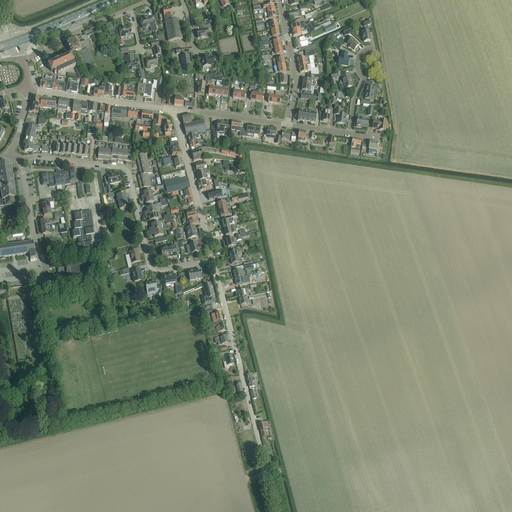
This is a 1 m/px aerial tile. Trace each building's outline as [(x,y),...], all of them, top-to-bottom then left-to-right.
[(218,0),(223,8),(229,5),(226,0),(218,0)] [(268,6),(262,7),(264,14),(267,13),(274,11),(273,5),(268,6)] [(173,21),(172,15),(171,8),(163,10),(164,17),(164,16),(165,22),(168,42),(182,39),(179,20),(173,21)] [(268,17),(264,18),(265,20),(271,19),(276,18),(274,11),(267,13),(268,17)] [(302,17),(301,11),(296,12),(288,13),(289,19),(294,18),(297,18),(302,17)] [(147,18),(140,19),(142,29),(152,27),(153,32),(157,31),(156,26),(155,21),(152,22),(151,17),(150,17),(151,18),(147,19),(147,18)] [(115,28),(112,22),(105,25),(108,31),(115,28)] [(278,29),(276,22),(266,24),(266,27),(267,27),(268,31),(271,30),(271,31),(278,29)] [(314,32),(321,29),(331,24),(330,22),(313,29),(314,32)] [(293,36),(298,35),(302,35),(301,31),(303,31),(311,27),(309,23),(308,24),(308,25),(303,28),(301,29),(292,31),(293,36)] [(327,32),(336,28),(334,24),(325,28),(327,32)] [(197,39),(208,37),(207,30),(211,29),(210,25),(203,26),(203,30),(196,31),(197,35),(196,35),(196,38),(197,38),(197,39)] [(132,35),(130,27),(123,29),(123,28),(119,29),(120,38),(132,35)] [(369,31),(368,28),(365,29),(365,32),(362,32),(362,36),(361,37),(361,38),(362,39),(363,39),(364,42),(370,41),(369,31)] [(268,38),(274,37),(279,36),(278,29),(271,31),(271,35),(268,36),(268,38)] [(71,54),(76,52),(81,50),(77,41),(82,39),(81,36),(66,43),(71,54)] [(305,42),(304,37),(299,39),(299,40),(294,41),(295,49),(300,48),(308,46),(307,41),(305,42)] [(352,38),(350,37),(347,39),(349,41),(347,43),(349,46),(349,47),(350,48),(352,48),(354,50),(359,45),(352,38)] [(281,47),(280,40),(269,42),(270,45),(271,49),(274,49),(274,48),(281,47)] [(155,56),(161,55),(160,47),(153,49),(155,56)] [(272,56),(278,55),(282,54),(281,47),(274,48),(274,49),(275,52),(271,53),(272,56)] [(347,59),(347,53),(342,52),(341,58),(339,57),(338,65),(348,67),(349,59),(347,59)] [(57,74),(76,66),(71,55),(48,65),(51,72),(53,71),(54,74),(57,73),(57,74)] [(183,67),(190,66),(189,55),(181,57),(183,67)] [(134,62),(133,56),(125,57),(128,71),(139,69),(138,61),(134,62)] [(216,64),(215,57),(209,58),(209,57),(201,58),(202,67),(211,66),(210,65),(216,64)] [(297,59),(299,67),(310,64),(309,57),(306,58),(305,58),(297,59)] [(158,66),(156,58),(150,60),(150,59),(145,60),(147,68),(148,69),(149,69),(150,69),(151,68),(151,67),(158,66)] [(285,65),(283,58),(273,60),(273,63),(277,62),(278,66),(285,65)] [(300,74),(309,72),(310,71),(311,75),(319,75),(318,68),(311,69),(310,64),(299,67),(300,74)] [(275,74),(281,73),(286,72),(285,65),(278,66),(278,71),(275,71),(275,74)] [(344,89),(353,87),(349,74),(340,77),(341,80),(340,81),(340,82),(340,83),(341,84),(343,84),(344,89)] [(303,80),(302,85),(310,86),(314,87),(314,82),(315,78),(315,75),(310,75),(310,77),(307,77),(306,80),(303,80)] [(208,84),(208,82),(209,76),(205,76),(205,81),(203,81),(202,83),(198,82),(197,87),(199,87),(198,93),(204,94),(205,84),(208,84)] [(71,84),(71,83),(71,80),(68,80),(68,82),(67,87),(66,92),(71,93),(76,94),(78,86),(73,85),(71,84)] [(137,89),(136,94),(143,95),(143,97),(152,98),(152,93),(153,89),(156,89),(156,88),(157,83),(153,82),(153,86),(145,85),(138,84),(137,89)] [(111,97),(112,92),(111,92),(112,87),(107,86),(107,83),(105,83),(103,97),(111,97)] [(302,85),(302,91),(304,91),(303,94),(309,95),(310,95),(311,95),(311,92),(310,92),(310,86),(302,85)] [(119,97),(125,98),(125,96),(133,97),(135,89),(121,87),(121,88),(120,97),(119,97)] [(376,94),(377,93),(377,89),(376,89),(366,87),(364,99),(373,100),(374,93),(376,94)] [(98,97),(99,89),(91,88),(91,93),(94,93),(94,96),(98,97)] [(40,108),(41,98),(33,97),(32,106),(30,106),(28,112),(37,113),(38,107),(40,108)] [(183,106),(184,102),(184,101),(181,100),(181,98),(175,97),(174,105),(183,106)] [(55,109),(56,105),(56,100),(41,98),(40,108),(55,109)] [(6,110),(9,109),(6,99),(0,101),(0,102),(0,110),(1,114),(3,113),(4,115),(7,114),(6,110)] [(71,102),(59,100),(58,105),(58,106),(58,109),(67,111),(67,107),(70,108),(71,102)] [(194,108),(194,100),(192,100),(191,103),(185,103),(184,107),(194,108)] [(71,102),(70,108),(73,108),(72,111),(72,113),(76,114),(76,116),(80,116),(81,115),(82,103),(71,102)] [(87,109),(88,104),(82,103),(81,115),(89,116),(89,112),(89,111),(87,111),(87,109)] [(89,111),(89,112),(92,113),(92,116),(94,116),(93,122),(94,122),(96,122),(97,113),(96,113),(97,105),(90,104),(89,111)] [(104,120),(105,115),(106,106),(98,105),(97,112),(98,112),(98,113),(102,114),(101,120),(104,120)] [(138,112),(138,111),(112,107),(111,116),(132,119),(132,121),(136,122),(138,112)] [(331,112),(331,109),(328,109),(328,112),(324,111),(322,121),(330,122),(331,112)] [(346,125),(344,124),(346,115),(341,114),(342,110),(335,109),(334,115),(338,115),(337,123),(346,125)] [(306,122),(307,112),(299,111),(297,121),(306,122)] [(142,113),(138,112),(136,122),(135,130),(143,132),(143,137),(149,138),(152,114),(142,113),(142,112),(142,113)] [(315,123),(316,113),(307,112),(306,122),(315,123)] [(192,123),(190,114),(181,116),(186,136),(188,136),(201,133),(201,135),(202,136),(206,135),(206,132),(204,125),(203,120),(192,123)] [(367,128),(368,123),(368,120),(357,118),(356,127),(361,128),(361,127),(367,128)] [(387,122),(379,120),(379,121),(374,121),(373,121),(372,128),(376,128),(378,128),(378,130),(386,131),(387,126),(387,122)] [(240,132),(240,128),(241,123),(232,121),(230,130),(236,131),(240,132)] [(165,127),(163,127),(165,135),(165,137),(170,136),(170,133),(169,131),(172,130),(171,127),(172,127),(171,125),(170,125),(170,122),(164,124),(165,127)] [(226,134),(227,129),(228,124),(218,122),(216,132),(221,133),(221,134),(222,135),(223,135),(224,135),(224,134),(226,134)] [(38,129),(39,126),(31,124),(30,127),(28,127),(27,132),(35,134),(37,129),(38,129)] [(243,129),(242,137),(246,137),(253,138),(254,134),(259,135),(260,127),(247,125),(247,129),(243,129)] [(88,126),(87,134),(95,135),(96,126),(92,126),(92,127),(91,127),(91,126),(88,126)] [(282,136),(281,139),(287,140),(289,140),(290,138),(290,133),(287,132),(285,132),(282,131),(282,136)] [(308,140),(308,136),(305,136),(306,133),(299,131),(298,138),(297,141),(300,142),(301,141),(302,139),(308,140)] [(189,143),(194,142),(196,141),(196,139),(199,139),(198,138),(198,136),(201,135),(201,133),(188,136),(189,143)] [(359,153),(360,146),(361,141),(352,139),(350,152),(359,153)] [(178,146),(177,142),(170,144),(171,149),(172,152),(170,152),(172,157),(176,156),(176,157),(181,155),(179,146),(178,146)] [(369,149),(368,154),(372,155),(372,153),(376,153),(376,151),(377,148),(377,143),(370,142),(369,147),(368,149),(369,149)] [(111,159),(112,149),(112,150),(105,150),(104,160),(111,160),(111,159)] [(194,161),(198,160),(203,159),(200,150),(196,151),(191,153),(194,161)] [(138,162),(147,160),(145,154),(136,156),(138,162)] [(183,167),(181,159),(174,161),(171,162),(172,166),(175,165),(176,169),(183,167)] [(139,169),(148,167),(147,160),(138,162),(139,169)] [(203,164),(202,162),(198,163),(198,165),(195,166),(196,172),(204,170),(203,166),(207,166),(206,163),(203,164)] [(12,173),(11,168),(12,168),(12,164),(0,165),(0,208),(15,207),(14,200),(16,199),(13,176),(14,175),(16,177),(19,177),(20,175),(20,172),(18,171),(16,171),(14,173),(12,173)] [(138,176),(147,174),(150,174),(148,167),(139,169),(141,175),(138,176)] [(205,175),(209,174),(207,169),(204,170),(196,172),(197,174),(197,175),(199,181),(199,182),(206,180),(205,175)] [(47,174),(41,175),(41,177),(42,186),(49,185),(49,186),(49,187),(51,187),(52,187),(65,185),(70,184),(70,182),(76,181),(75,170),(69,170),(68,171),(68,172),(60,173),(59,171),(56,171),(56,173),(52,174),(47,175),(47,174)] [(109,185),(115,183),(120,182),(118,174),(107,176),(108,181),(109,185)] [(139,183),(148,180),(147,174),(138,176),(139,183)] [(172,182),(165,184),(167,194),(171,193),(176,192),(185,190),(190,188),(187,178),(180,180),(179,178),(175,179),(171,180),(172,182)] [(141,189),(145,188),(150,187),(148,180),(139,183),(141,189)] [(206,186),(205,181),(197,183),(199,191),(210,188),(209,185),(206,186)] [(222,197),(221,191),(220,191),(219,187),(215,188),(216,192),(207,194),(209,200),(222,197)] [(192,198),(190,190),(183,192),(181,192),(180,193),(181,196),(182,196),(183,196),(184,200),(188,199),(189,204),(194,203),(192,198)] [(141,199),(153,197),(151,191),(143,193),(144,196),(141,197),(141,199)] [(127,201),(125,194),(121,195),(117,196),(117,199),(116,199),(116,201),(118,201),(118,203),(127,201)] [(124,209),(128,208),(127,201),(118,203),(120,210),(124,209)] [(219,210),(226,208),(230,208),(229,201),(217,203),(219,210)] [(157,213),(155,207),(147,209),(147,212),(145,213),(145,212),(144,212),(145,216),(157,213)] [(227,212),(226,208),(219,210),(221,217),(231,215),(230,212),(227,212)] [(91,211),(87,211),(73,213),(75,223),(73,223),(74,231),(72,231),(73,239),(78,238),(79,243),(76,244),(78,252),(93,249),(92,241),(90,242),(89,236),(95,235),(91,211)] [(186,213),(188,221),(189,226),(197,224),(196,218),(195,215),(195,214),(195,212),(194,212),(194,211),(186,213)] [(158,219),(157,213),(145,216),(146,219),(149,218),(150,221),(158,219)] [(226,220),(222,222),(223,229),(234,226),(233,222),(232,219),(226,220)] [(41,228),(48,227),(48,224),(50,223),(49,220),(40,221),(41,228)] [(161,229),(160,223),(152,225),(152,228),(150,229),(149,229),(150,232),(161,229)] [(48,227),(41,228),(43,235),(47,234),(51,233),(54,233),(53,229),(52,229),(52,226),(48,227)] [(188,239),(192,238),(197,237),(194,226),(186,229),(188,239)] [(225,236),(230,235),(236,233),(235,231),(236,230),(237,229),(236,226),(234,226),(223,229),(225,236)] [(163,236),(161,229),(150,232),(151,235),(154,234),(154,238),(163,236)] [(228,247),(233,246),(236,245),(234,239),(226,241),(228,247)] [(179,253),(178,243),(177,241),(173,241),(174,247),(168,248),(169,258),(176,257),(175,251),(178,250),(179,253)] [(36,258),(33,242),(0,246),(0,258),(0,260),(5,260),(5,257),(30,254),(31,259),(36,258)] [(197,247),(196,243),(189,245),(192,254),(198,252),(198,251),(201,251),(200,246),(197,247)] [(162,259),(169,258),(168,248),(161,249),(162,259)] [(130,260),(126,261),(128,269),(132,268),(131,264),(132,264),(135,263),(140,262),(139,257),(138,254),(139,254),(138,250),(133,251),(129,252),(130,260)] [(230,259),(238,257),(237,254),(240,253),(239,250),(233,251),(234,252),(229,253),(230,259)] [(60,280),(59,280),(60,285),(90,280),(87,263),(57,268),(58,273),(59,273),(60,280)] [(235,271),(233,271),(235,278),(244,276),(243,269),(244,269),(244,270),(253,268),(253,269),(255,268),(256,267),(255,264),(234,268),(235,271)] [(134,282),(137,281),(142,280),(139,269),(131,271),(134,282)] [(189,281),(202,279),(200,270),(188,272),(189,281)] [(165,285),(172,284),(176,284),(175,275),(164,277),(165,285)] [(236,286),(241,285),(246,284),(245,280),(244,276),(235,278),(236,286)] [(156,287),(155,283),(146,285),(147,290),(147,294),(156,292),(157,294),(163,293),(162,286),(156,287)] [(189,290),(183,293),(184,295),(193,291),(202,288),(201,285),(192,289),(189,290)] [(205,296),(201,297),(203,306),(206,306),(211,305),(215,303),(214,298),(215,298),(212,285),(207,287),(203,287),(205,296)] [(239,299),(246,297),(248,296),(247,289),(237,291),(239,299)] [(246,300),(246,297),(239,299),(240,306),(250,304),(249,300),(246,300)] [(213,323),(218,322),(222,320),(220,312),(211,315),(213,323)] [(213,324),(208,325),(209,329),(214,328),(213,326),(215,326),(217,325),(217,328),(216,328),(217,332),(217,333),(220,332),(225,331),(223,321),(218,322),(213,323),(213,324)] [(222,345),(223,345),(228,343),(226,336),(220,338),(221,342),(218,343),(219,345),(222,345)] [(222,352),(218,353),(219,357),(225,355),(225,357),(222,358),(223,363),(225,368),(226,369),(229,368),(230,367),(229,366),(233,365),(231,355),(228,356),(228,354),(227,351),(222,352)] [(249,388),(254,387),(254,386),(251,374),(246,376),(249,388)] [(243,393),(241,385),(230,387),(232,393),(233,394),(237,392),(237,394),(243,393)] [(262,438),(267,437),(267,436),(265,429),(269,428),(267,422),(259,424),(262,438)]
